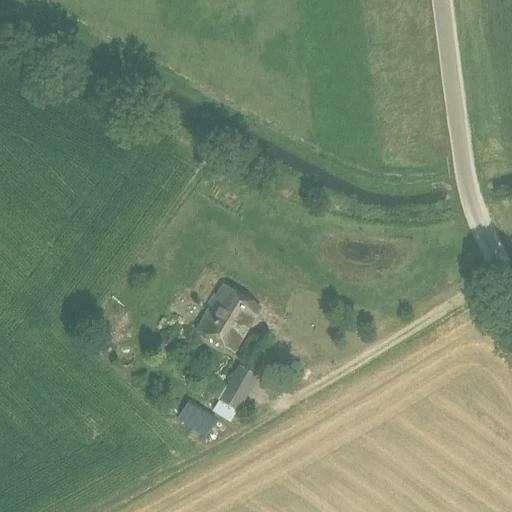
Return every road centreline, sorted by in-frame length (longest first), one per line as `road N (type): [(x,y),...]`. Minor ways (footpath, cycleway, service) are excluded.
road 1 (unclassified): [(511,280),(483,235),(466,184),(441,0)]
road 2 (track): [(100,511),(274,407)]
